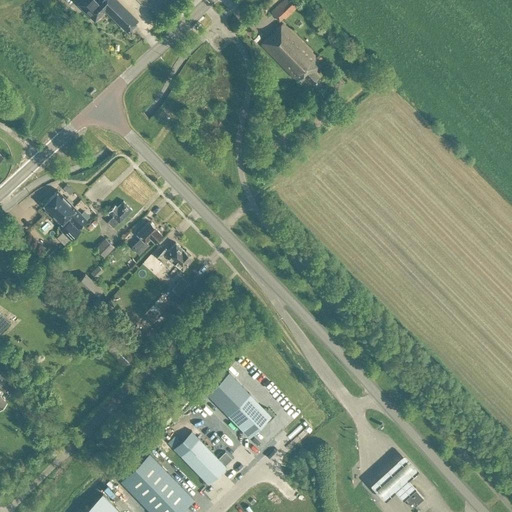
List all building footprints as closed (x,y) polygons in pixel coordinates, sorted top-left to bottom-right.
[(95,20),(105,10),(127,31),(138,20),(117,0),(98,0),(97,1),(95,0),(80,0),(77,3),(95,20)] [(299,5),(294,0),(282,0),(270,11),(279,21),(283,17),(284,18),(299,5)] [(312,84),(319,76),(314,72),(321,65),(313,56),(314,55),(282,23),(261,44),(296,81),(298,78),(301,81),(305,77),(312,84)] [(331,81),(337,87),(344,81),(338,74),(331,81)] [(68,181),(62,184),(66,193),(72,189),(68,181)] [(78,227),(87,219),(58,190),(42,205),(60,223),(61,223),(64,226),(61,229),(71,239),(80,230),(78,227)] [(113,226),(118,221),(119,221),(132,209),(123,200),(117,206),(115,204),(108,211),(113,215),(107,221),(113,226)] [(150,238),(153,241),(161,234),(156,229),(149,221),(136,233),(140,237),(131,246),(138,253),(147,244),(145,242),(150,238)] [(104,256),(114,246),(105,237),(95,247),(104,256)] [(185,250),(175,241),(168,250),(165,248),(157,257),(169,267),(173,262),(182,269),(193,257),(190,254),(191,253),(186,249),(185,250)] [(132,257),(127,263),(131,266),(135,261),(132,257)] [(103,271),(98,265),(90,272),(96,278),(103,271)] [(57,289),(62,284),(45,266),(40,271),(57,289)] [(94,299),(103,289),(85,272),(76,281),(94,299)] [(183,294),(190,285),(182,278),(174,287),(183,294)] [(0,332),(11,322),(0,311),(0,332)] [(123,364),(133,354),(115,336),(105,347),(123,364)] [(228,371),(207,392),(249,436),(265,419),(267,421),(274,415),(267,408),(266,410),(263,407),(228,371)] [(173,447),(208,483),(226,466),(223,463),(230,456),(223,449),(216,456),(191,430),(173,447)] [(404,449),(369,480),(385,497),(395,487),(403,496),(413,487),(416,484),(408,475),(419,465),(404,449)] [(149,452),(120,480),(151,511),(179,511),(194,498),(149,452)] [(412,507),(423,498),(413,487),(403,496),(412,507)] [(120,511),(103,493),(83,511),(120,511)]
